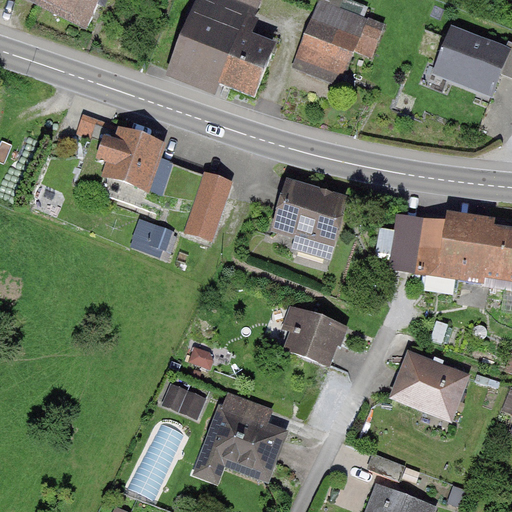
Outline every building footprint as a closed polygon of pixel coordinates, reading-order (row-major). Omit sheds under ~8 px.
[(32,0),(88,27),(101,0),(32,0)] [(262,0),(201,0),(172,74),(224,95),(262,0)] [(319,5),(291,73),(352,97),(380,29),(319,5)] [(256,108),(283,42),(251,29),(224,95),(256,108)] [(433,78),(491,103),(511,55),(453,31),(433,78)] [(77,185),(159,214),(166,196),(197,206),(187,234),(214,244),(234,188),(159,161),(163,150),(97,128),(77,185)] [(343,207),(290,192),(279,232),(302,238),(299,250),(328,258),(343,207)] [(511,236),(401,220),(394,270),(486,284),(487,275),(497,276),(495,289),(511,291),(511,236)] [(174,234),(141,222),(132,248),(161,258),(164,250),(167,251),(174,234)] [(329,366),(343,330),(303,315),(289,351),(329,366)] [(213,356),(193,347),(185,364),(205,373),(213,356)] [(410,357),(394,400),(426,412),(428,406),(454,416),(468,379),(410,357)] [(158,407),(195,423),(205,400),(168,384),(158,407)] [(206,456),(267,480),(284,436),(223,413),(206,456)] [(407,468),(376,456),(370,472),(401,483),(407,468)] [(435,511),(437,509),(379,487),(369,511),(435,511)]
